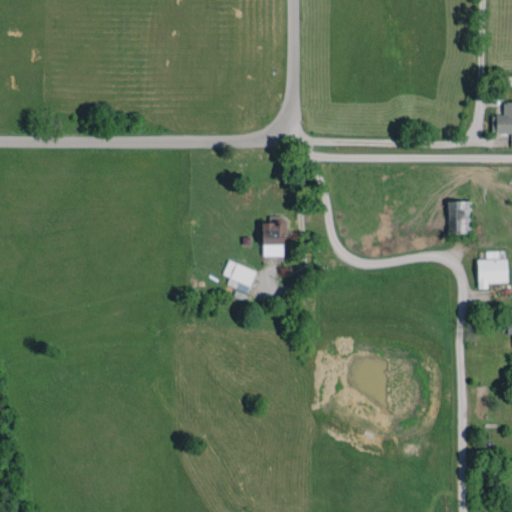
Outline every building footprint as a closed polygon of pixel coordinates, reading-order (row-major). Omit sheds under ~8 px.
[(511,101),(502,102),(502,115),(491,115),(490,132),(510,132),(510,147),(511,147),(511,101)] [(447,201),(447,233),(471,232),(470,200),(447,201)] [(262,256),(283,255),(282,236),(286,236),(285,216),(271,216),(271,222),(261,222),(262,256)] [(487,282),(506,282),(505,258),(476,259),(477,288),(487,287),(487,282)] [(229,277),(226,284),(246,292),(255,271),(228,259),(221,274),(229,277)]
